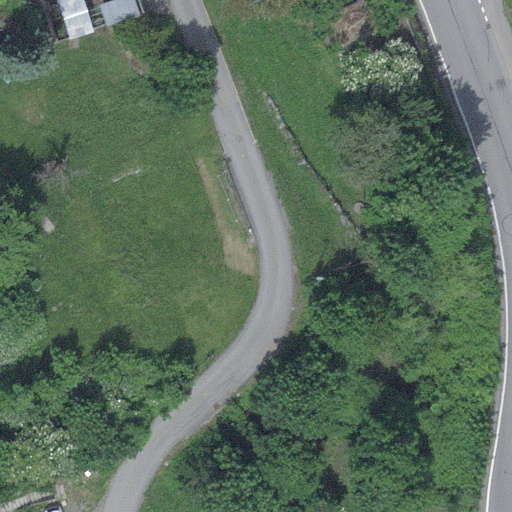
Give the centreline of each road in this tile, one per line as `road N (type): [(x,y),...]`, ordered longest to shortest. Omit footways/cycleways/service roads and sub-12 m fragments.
road 1 (residential): [(186,0),(262,207),(275,303),(253,348),(155,444),(119,511)]
road 2 (tertiary): [(450,0),(511,164)]
